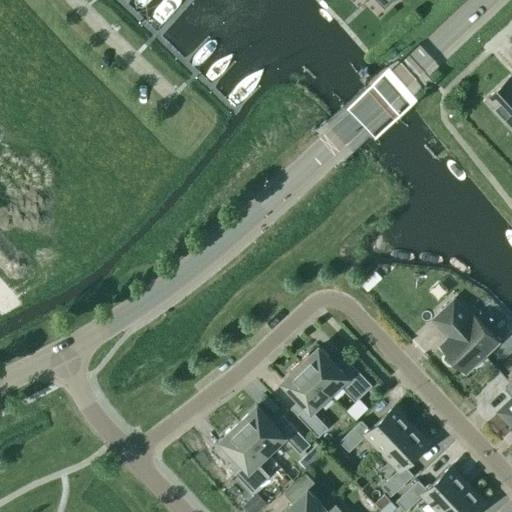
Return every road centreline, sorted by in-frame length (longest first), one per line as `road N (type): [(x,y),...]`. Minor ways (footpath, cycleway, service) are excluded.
road 1 (tertiary): [(54,355),(182,274),(483,0)]
road 2 (residential): [(511,479),(345,304),(329,298),(312,304),(129,460)]
road 3 (unclassified): [(129,460),(54,355)]
